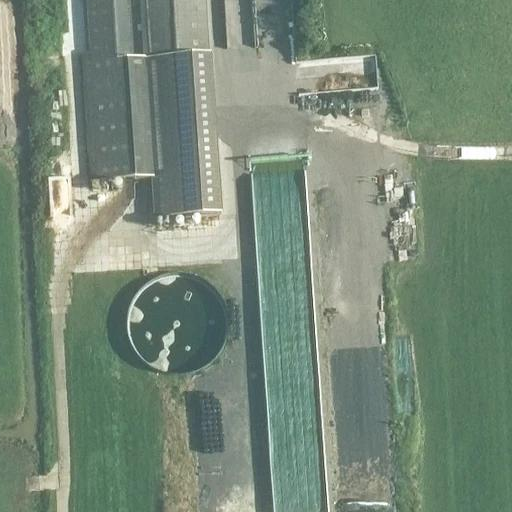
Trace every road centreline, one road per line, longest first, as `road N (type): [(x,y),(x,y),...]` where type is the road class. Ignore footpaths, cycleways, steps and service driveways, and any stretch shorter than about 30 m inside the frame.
road 1 (track): [(65,483),(58,317),(66,244),(232,236),(222,88)]
road 2 (track): [(511,152),(412,152),(222,88)]
